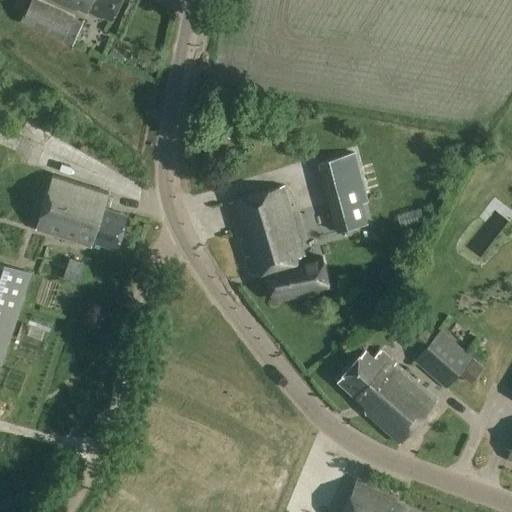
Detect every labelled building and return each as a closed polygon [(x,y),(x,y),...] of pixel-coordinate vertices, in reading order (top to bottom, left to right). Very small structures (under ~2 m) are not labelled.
[(83,23),(37,0),(32,0),(22,21),(72,46),(83,23)] [(113,19),(121,0),(55,0),(85,14),(87,11),(103,18),(104,15),(113,19)] [(345,186),(326,191),(337,231),(356,226),(350,207),(369,202),(359,168),(355,151),(336,157),(345,186)] [(47,208),(40,229),(91,246),(93,241),(117,248),(128,214),(104,207),(109,191),(53,173),(42,207),(47,208)] [(275,302),(329,288),(319,255),(298,261),(297,257),(303,255),(283,186),(229,202),(239,238),(243,236),(248,254),(245,255),(250,273),(266,269),(275,302)] [(0,369),(31,271),(0,261),(0,369)] [(65,282),(81,283),(81,267),(66,266),(65,282)] [(464,286),(470,274),(457,268),(451,280),(464,286)] [(472,382),(485,368),(440,330),(435,336),(425,327),(412,343),(422,351),(414,361),(447,388),(461,372),(472,382)] [(372,358),(364,351),(337,383),(364,405),(365,415),(399,444),(436,399),(378,351),(372,358)] [(218,393),(188,417),(229,466),(258,442),(243,423),(239,426),(234,419),(237,417),(218,393)] [(138,463),(111,511),(140,511),(161,475),(138,463)] [(284,477),(274,498),(288,505),(299,484),(284,477)] [(412,511),(399,506),(396,495),(356,478),(341,511),(412,511)] [(186,482),(170,508),(176,511),(198,511),(208,496),(186,482)]
